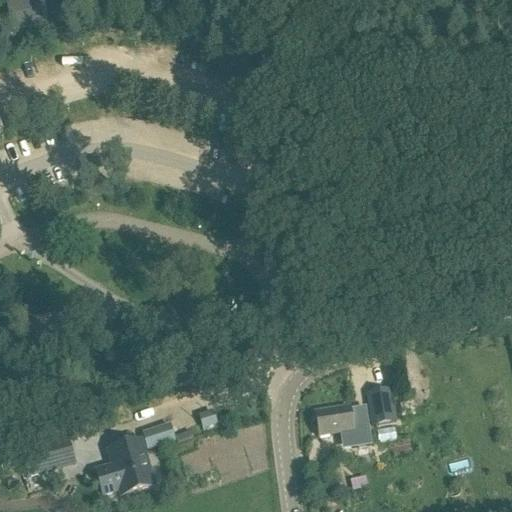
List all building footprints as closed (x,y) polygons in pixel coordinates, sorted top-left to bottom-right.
[(42,0),(32,0),(6,4),(10,31),(48,25),(42,0)] [(43,140),(34,148),(45,158),(53,150),(43,140)] [(391,391),(366,395),(372,428),(396,424),(391,391)] [(213,404),(197,408),(203,430),(219,426),(213,404)] [(348,440),(347,436),(353,435),(349,410),(315,415),(318,440),(342,437),(343,441),(348,440)] [(144,419),(146,432),(168,427),(165,414),(144,419)] [(143,435),(147,452),(175,444),(169,427),(143,435)] [(27,479),(50,473),(73,466),(65,439),(43,446),(19,452),(27,479)] [(121,499),(154,490),(140,444),(108,453),(112,469),(96,474),(103,498),(119,493),(121,499)] [(331,495),(344,493),(340,471),(327,473),(331,495)]
